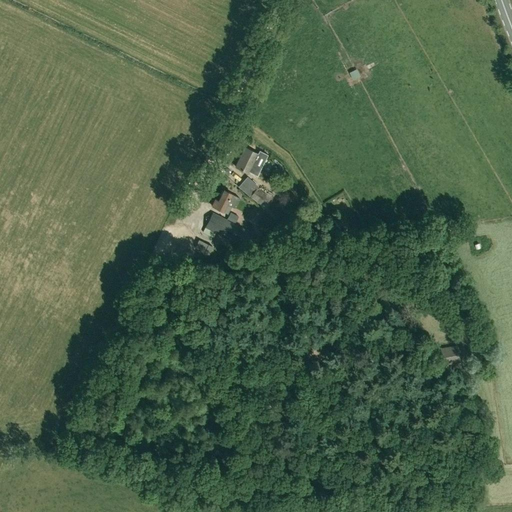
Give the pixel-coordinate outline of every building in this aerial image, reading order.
[(249,174),(253,165),(259,168),(264,157),(245,148),(236,168),(249,174)] [(275,164),(280,168),(284,163),(279,159),(275,164)] [(257,189),(254,193),(244,185),(242,183),(238,187),(250,198),(260,205),(264,200),(268,203),(274,195),(263,187),(261,191),(257,189)] [(240,199),(232,195),(233,195),(224,191),(219,202),(216,200),(212,207),(228,215),(232,207),(235,209),(240,199)] [(253,234),(235,225),(239,217),(230,213),(227,221),(212,214),(205,229),(203,233),(213,239),(216,234),(247,248),(253,234)]
